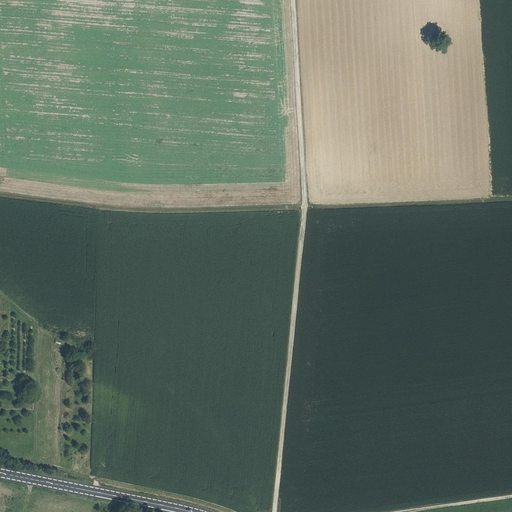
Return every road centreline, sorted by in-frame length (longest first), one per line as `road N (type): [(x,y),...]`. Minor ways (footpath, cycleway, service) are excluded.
road 1 (track): [(274,511),(303,208),(292,0)]
road 2 (track): [(0,195),(133,210),(511,199)]
road 3 (track): [(0,293),(37,325),(36,460),(94,478),(95,493)]
road 4 (secondary): [(185,511),(0,473)]
